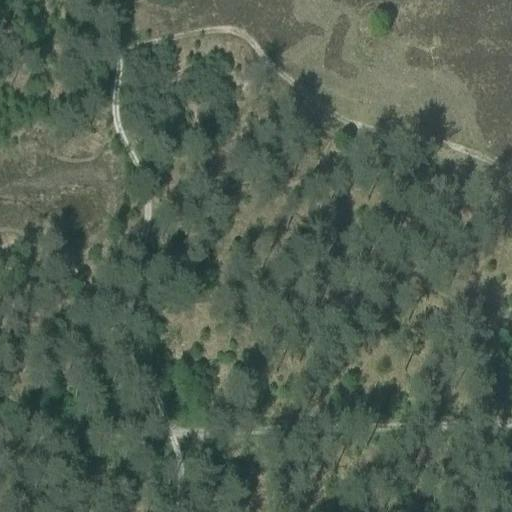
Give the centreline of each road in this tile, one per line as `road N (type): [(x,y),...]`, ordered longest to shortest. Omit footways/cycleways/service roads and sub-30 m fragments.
road 1 (track): [(91,0),(118,46),(121,118),(144,185),(144,275),(120,349),(152,367),(161,398),(163,511)]
road 2 (track): [(0,440),(511,424)]
